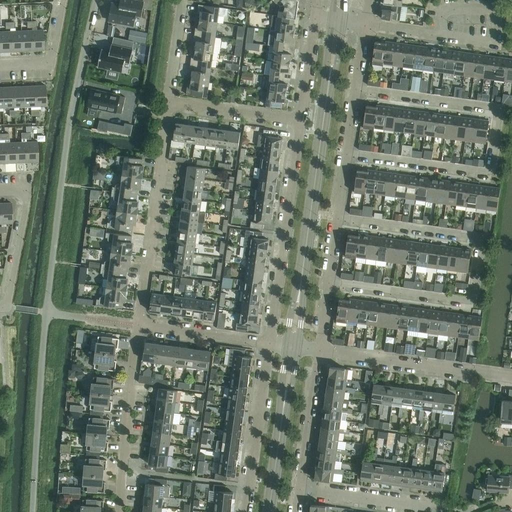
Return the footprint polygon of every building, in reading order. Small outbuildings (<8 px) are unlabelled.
[(112,4),(109,21),(134,26),(136,15),(141,16),(142,9),(150,10),(151,0),(134,0),(134,1),(129,0),(121,0),(120,6),(112,4)] [(298,0),(279,0),(277,3),(280,7),(279,12),(297,14),(299,1),(298,0)] [(255,1),(250,5),(254,9),(259,5),(255,1)] [(402,6),(381,3),(380,10),(383,10),(382,19),(400,21),(402,6)] [(201,12),(200,21),(218,23),(219,16),(224,17),(227,15),(228,9),(199,5),(198,12),(201,12)] [(271,31),(277,31),(294,34),(296,25),(299,26),(300,19),(279,16),(273,15),(271,31)] [(196,29),(195,35),(216,38),(218,23),(200,21),(199,29),(196,29)] [(43,30),(32,31),(33,51),(44,51),(43,30)] [(130,30),(128,40),(146,44),(148,34),(130,30)] [(21,31),(10,32),(11,52),(22,52),(21,31)] [(32,31),(21,31),(22,52),(33,51),(32,31)] [(277,31),(275,46),(295,49),(296,43),(293,42),(294,34),(277,31)] [(10,32),(0,32),(0,40),(1,53),(11,52),(10,32)] [(216,38),(195,35),(194,42),(197,42),(196,50),(213,53),(219,54),(221,39),(216,38)] [(102,50),(98,67),(122,72),(125,62),(130,63),(133,50),(134,42),(114,38),(113,46),(111,46),(110,52),(102,50)] [(246,42),(245,50),(253,51),(254,43),(253,43),(246,42)] [(383,66),(383,64),(386,44),(385,44),(375,42),(372,64),(383,66)] [(383,64),(393,65),(396,43),(386,42),(385,44),(386,44),(383,64)] [(396,43),(393,65),(403,67),(406,45),(396,43)] [(406,45),(403,67),(413,68),(416,46),(406,45)] [(275,46),(272,61),(290,64),(291,55),(294,56),(295,49),(275,46)] [(416,46),(413,68),(423,70),(427,48),(416,46)] [(427,48),(423,70),(434,71),(437,49),(427,48)] [(437,49),(434,71),(444,72),(447,50),(437,49)] [(192,59),(191,65),(211,68),(213,53),(196,50),(195,59),(192,59)] [(447,50),(444,72),(454,74),(457,52),(447,50)] [(457,52),(454,74),(464,75),(467,53),(457,52)] [(467,53),(464,75),(474,77),(477,55),(467,53)] [(477,55),(474,77),(484,78),(487,56),(477,55)] [(487,56),(484,78),(494,80),(498,57),(487,56)] [(498,57),(494,80),(505,81),(508,59),(498,57)] [(272,61),(270,76),(291,79),(292,73),(289,72),(290,64),(272,61)] [(211,68),(191,65),(190,71),(193,72),(192,80),(209,83),(211,68)] [(270,76),(268,91),(286,93),(287,85),(290,85),(291,79),(270,76)] [(209,83),(192,80),(190,89),(187,88),(186,95),(207,98),(209,83)] [(412,83),(411,91),(419,92),(420,84),(412,83)] [(35,86),(24,87),(25,107),(35,107),(35,86)] [(46,86),(35,86),(35,107),(47,106),(46,86)] [(13,87),(2,88),(3,108),(14,108),(13,87)] [(24,87),(13,87),(14,108),(25,107),(24,87)] [(122,114),(125,97),(92,90),(89,107),(122,114)] [(266,106),(267,106),(287,109),(288,102),(285,102),(286,93),(268,91),(266,106)] [(229,93),(228,102),(235,103),(236,94),(229,93)] [(483,94),(482,102),(489,103),(490,95),(483,94)] [(511,96),(504,96),(502,104),(511,106),(511,101),(511,96)] [(374,130),(374,128),(377,107),(376,107),(366,106),(363,128),(374,130)] [(374,128),(384,129),(387,107),(377,106),(376,107),(377,107),(374,128)] [(387,107),(384,129),(394,131),(397,109),(387,107)] [(397,109),(394,131),(405,132),(408,110),(397,109)] [(408,110),(405,132),(414,133),(417,111),(408,110)] [(417,111),(414,133),(425,135),(428,113),(417,111)] [(428,113),(425,135),(435,136),(438,114),(428,113)] [(438,114),(435,136),(445,138),(448,116),(438,114)] [(448,116),(445,138),(455,139),(458,117),(448,116)] [(458,117),(455,139),(465,141),(468,118),(458,117)] [(468,118),(465,141),(476,142),(479,120),(468,118)] [(479,120),(476,142),(486,143),(489,121),(479,120)] [(110,124),(108,131),(122,134),(124,127),(110,124)] [(184,148),(184,143),(187,125),(183,124),(183,125),(176,124),(174,141),(172,140),(171,147),(184,148)] [(187,125),(184,143),(195,144),(198,127),(191,126),(187,125)] [(198,127),(195,144),(206,146),(208,128),(204,128),(198,127)] [(208,128),(206,146),(217,147),(219,130),(212,129),(213,129),(208,128)] [(219,130),(217,147),(227,149),(230,131),(225,131),(219,130)] [(265,136),(264,147),(281,150),(283,139),(276,138),(276,131),(264,130),(263,136),(265,136)] [(230,131),(227,149),(238,150),(241,133),(234,132),(230,131)] [(26,142),(15,143),(16,163),(27,163),(26,142)] [(37,142),(26,142),(27,163),(38,162),(37,142)] [(15,143),(5,143),(5,164),(16,163),(15,143)] [(264,147),(262,158),(280,160),(280,156),(281,150),(264,147)] [(124,167),(123,175),(143,178),(144,169),(141,169),(143,160),(117,156),(116,161),(119,162),(119,164),(121,167),(124,167)] [(262,158),(261,169),(278,171),(279,165),(280,160),(262,158)] [(474,159),(473,166),(483,167),(484,160),(474,159)] [(187,173),(187,177),(204,180),(206,169),(188,166),(187,173)] [(261,169),(259,179),(277,182),(278,178),(277,177),(278,171),(261,169)] [(365,192),(375,194),(378,172),(368,170),(368,172),(365,192)] [(365,194),(365,192),(368,172),(357,171),(354,193),(365,194)] [(378,172),(375,194),(385,195),(388,173),(378,172)] [(388,173),(385,195),(396,197),(399,174),(388,173)] [(399,174),(396,197),(406,198),(409,176),(399,174)] [(113,187),(112,192),(138,196),(139,187),(142,187),(143,178),(123,175),(122,184),(119,183),(115,185),(115,187),(113,187)] [(409,176),(406,198),(416,199),(419,177),(409,176)] [(186,182),(185,188),(203,190),(204,180),(187,177),(186,182)] [(419,177),(416,199),(426,201),(429,179),(419,177)] [(259,179),(258,190),(275,192),(276,186),(277,182),(259,179)] [(429,179),(426,201),(436,202),(439,180),(429,179)] [(439,180),(436,202),(446,204),(449,182),(439,180)] [(449,182),(446,204),(456,205),(459,183),(449,182)] [(459,183),(456,205),(467,206),(470,184),(459,183)] [(470,184),(467,206),(477,208),(480,186),(470,184)] [(480,186),(477,208),(487,209),(490,187),(480,186)] [(490,187),(487,209),(497,211),(500,189),(490,187)] [(184,195),(184,199),(201,201),(203,190),(185,188),(184,195)] [(258,190),(256,201),(274,203),(275,199),(274,199),(275,192),(258,190)] [(138,196),(112,192),(111,197),(114,197),(114,199),(116,202),(119,203),(118,211),(138,214),(139,205),(136,204),(138,196)] [(183,203),(182,209),(200,212),(201,201),(184,199),(183,203)] [(256,201),(255,211),(272,214),(273,207),(274,203),(256,201)] [(11,203),(0,204),(1,224),(12,224),(11,203)] [(206,213),(200,212),(182,209),(182,216),(181,216),(181,220),(198,223),(204,223),(206,213)] [(138,214),(118,211),(117,219),(114,219),(111,221),(110,223),(108,223),(107,228),(133,231),(134,222),(137,223),(138,214)] [(272,214),(255,211),(253,222),(251,222),(250,228),(263,230),(264,224),(271,225),(272,214)] [(180,224),(179,231),(197,233),(198,223),(181,220),(180,224)] [(178,237),(178,241),(196,244),(197,233),(179,231),(179,237),(178,237)] [(262,233),(246,231),(244,248),(250,249),(267,251),(269,240),(261,239),(262,233)] [(113,244),(112,252),(132,255),(133,246),(131,246),(132,237),(106,233),(106,238),(108,238),(108,240),(110,243),(113,244)] [(356,259),(357,257),(356,257),(359,236),(348,235),(345,257),(356,259)] [(356,257),(357,257),(366,258),(369,236),(359,235),(359,236),(356,257)] [(369,236),(366,258),(377,260),(380,238),(369,236)] [(380,238),(377,260),(387,261),(390,239),(380,238)] [(390,239),(387,261),(397,262),(400,240),(390,239)] [(400,240),(397,262),(407,264),(410,242),(400,240)] [(177,246),(177,252),(194,255),(196,244),(178,241),(177,246)] [(410,242),(407,264),(417,265),(420,243),(410,242)] [(420,243),(417,265),(427,267),(430,245),(420,243)] [(430,245),(427,267),(437,268),(440,246),(430,245)] [(440,246),(437,268),(447,270),(451,247),(440,246)] [(451,247),(447,270),(457,271),(461,249),(451,247)] [(250,249),(248,259),(266,262),(266,258),(267,251),(250,249)] [(461,249),(457,271),(468,272),(471,250),(461,249)] [(102,264),(101,269),(127,272),(128,264),(131,264),(132,255),(112,252),(111,260),(108,260),(105,262),(105,264),(102,264)] [(176,259),(175,263),(193,265),(194,255),(177,252),(176,259)] [(248,259),(247,270),(264,273),(265,266),(266,262),(248,259)] [(193,265),(175,263),(174,267),(173,274),(191,276),(193,265)] [(127,272),(101,269),(101,274),(103,274),(103,276),(105,279),(108,279),(107,288),(127,291),(128,282),(126,281),(127,272)] [(247,270),(245,281),(263,283),(263,279),(264,273),(247,270)] [(356,271),(354,281),(362,282),(364,273),(356,271)] [(375,272),(373,284),(380,285),(382,273),(375,272)] [(245,281),(244,291),(261,294),(262,287),(263,283),(245,281)] [(404,281),(404,288),(414,289),(415,283),(404,281)] [(415,283),(414,289),(422,290),(423,282),(419,282),(415,281),(415,283)] [(435,285),(434,292),(442,293),(443,285),(435,283),(435,285)] [(127,291),(107,288),(106,296),(103,296),(100,298),(100,300),(97,300),(96,305),(122,308),(123,299),(126,300),(127,291)] [(244,291),(242,302),(260,305),(260,300),(261,294),(244,291)] [(157,312),(161,313),(163,295),(152,294),(150,311),(157,312)] [(163,295),(161,313),(165,314),(165,313),(172,314),(174,297),(163,295)] [(174,297),(172,314),(178,315),(182,316),(185,298),(174,297)] [(185,298),(182,316),(186,317),(186,316),(193,317),(195,300),(185,298)] [(347,323),(348,321),(347,321),(350,301),(339,299),(336,322),(347,323)] [(347,321),(348,321),(357,323),(360,301),(350,299),(350,301),(347,321)] [(195,300),(193,317),(199,318),(204,319),(206,301),(195,300)] [(206,301),(204,319),(208,320),(208,319),(215,320),(217,303),(206,301)] [(360,301),(357,323),(368,324),(370,302),(360,301)] [(242,302),(241,313),(258,315),(259,309),(260,305),(242,302)] [(370,302),(368,324),(378,325),(381,303),(370,302)] [(381,303),(378,325),(388,327),(391,305),(381,303)] [(391,305),(388,327),(398,328),(401,306),(391,305)] [(401,306),(398,328),(408,330),(411,308),(401,306)] [(411,308),(408,330),(418,331),(421,309),(411,308)] [(421,309),(418,331),(428,333),(431,310),(421,309)] [(431,310),(428,333),(438,334),(442,312),(431,310)] [(442,312),(438,334),(449,335),(452,313),(442,312)] [(236,330),(249,331),(249,325),(257,326),(258,315),(241,313),(239,324),(237,323),(236,330)] [(452,313),(449,335),(459,337),(462,315),(452,313)] [(462,315),(459,337),(469,338),(472,316),(462,315)] [(472,316),(469,338),(479,340),(482,318),(472,316)] [(99,337),(97,353),(115,355),(116,349),(118,349),(119,339),(99,337)] [(368,341),(367,349),(374,350),(375,342),(368,341)] [(146,343),(144,360),(143,361),(155,362),(157,344),(146,343)] [(385,343),(384,352),(392,353),(393,344),(385,343)] [(157,344),(155,362),(165,364),(168,346),(157,344)] [(168,346),(165,364),(176,365),(179,347),(168,346)] [(398,346),(397,353),(405,355),(406,347),(398,346)] [(406,347),(405,355),(415,356),(416,347),(406,346),(406,347)] [(179,347),(176,365),(187,367),(189,349),(179,347)] [(427,347),(426,357),(435,358),(436,349),(427,347)] [(189,349),(187,367),(198,368),(200,350),(189,349)] [(228,366),(233,367),(233,366),(251,369),(252,358),(244,357),(245,351),(231,349),(228,366)] [(200,350),(198,368),(209,370),(211,352),(200,350)] [(438,352),(437,359),(445,360),(446,353),(438,352)] [(115,355),(97,353),(95,369),(115,371),(117,361),(114,361),(115,355)] [(233,366),(233,367),(231,377),(249,380),(251,369),(233,366)] [(330,367),(329,378),(347,380),(348,370),(330,367)] [(153,377),(140,376),(139,383),(152,385),(153,377)] [(94,377),(92,393),(110,395),(111,389),(113,389),(115,380),(94,377)] [(231,377),(230,388),(248,390),(249,380),(231,377)] [(347,380),(329,378),(327,388),(345,390),(345,393),(350,393),(351,389),(346,388),(347,380)] [(371,403),(380,405),(382,405),(385,386),(374,384),(371,403)] [(382,405),(380,405),(379,409),(384,410),(384,405),(392,406),(395,387),(385,386),(382,405)] [(395,387),(392,406),(400,407),(402,408),(405,389),(395,387)] [(230,388),(229,399),(246,401),(248,390),(230,388)] [(327,388),(326,398),(344,400),(345,393),(345,390),(327,388)] [(160,389),(158,400),(176,402),(177,391),(160,389)] [(402,408),(400,407),(399,412),(404,413),(404,408),(412,409),(415,390),(405,389),(402,408)] [(500,424),(511,424),(511,389),(509,390),(509,401),(502,401),(500,424)] [(412,409),(420,410),(422,410),(425,392),(415,390),(412,409)] [(422,410),(420,410),(419,415),(424,416),(425,411),(433,412),(435,393),(425,392),(422,410)] [(110,395),(92,393),(90,409),(111,411),(112,402),(110,401),(110,395)] [(433,412),(440,413),(443,413),(445,394),(435,393),(433,412)] [(443,413),(440,413),(440,418),(444,419),(445,414),(453,415),(456,396),(445,394),(443,413)] [(344,400),(326,398),(325,408),(343,411),(342,413),(347,413),(348,409),(349,401),(344,400)] [(229,399),(227,409),(245,412),(246,401),(229,399)] [(158,400),(157,411),(174,413),(176,402),(158,400)] [(325,408),(323,418),(346,421),(347,413),(342,413),(343,411),(325,408)] [(227,409),(226,420),(243,423),(245,412),(227,409)] [(157,411),(155,421),(173,424),(174,413),(157,411)] [(90,418),(88,434),(107,436),(107,430),(110,430),(110,420),(90,418)] [(346,421),(323,418),(322,429),(340,431),(339,433),(344,434),(345,429),(346,421)] [(369,419),(368,427),(379,429),(380,422),(380,421),(369,419)] [(226,420),(224,431),(242,433),(243,423),(226,420)] [(155,421),(154,432),(171,435),(173,424),(155,421)] [(412,426),(411,433),(419,434),(420,427),(412,426)] [(322,429),(320,439),(338,441),(339,433),(340,431),(322,429)] [(224,431),(223,442),(240,444),(242,433),(224,431)] [(154,432),(152,443),(170,445),(171,435),(154,432)] [(107,436),(88,434),(87,450),(108,452),(108,442),(106,442),(107,436)] [(338,441),(320,439),(319,449),(337,451),(337,453),(341,454),(342,450),(337,449),(338,441)] [(239,455),(240,444),(223,442),(218,441),(216,452),(221,452),(239,455)] [(152,443),(151,453),(168,456),(170,445),(152,443)] [(319,449),(317,459),(335,461),(337,453),(337,451),(319,449)] [(221,452),(220,463),(237,466),(239,455),(221,452)] [(168,456),(151,453),(149,465),(157,466),(156,472),(168,473),(169,467),(167,467),(168,456)] [(372,463),(363,462),(361,481),(371,482),(374,463),(376,464),(377,459),(372,458),(372,463)] [(384,465),(385,459),(377,458),(377,459),(376,464),(374,463),(371,482),(381,484),(384,465)] [(86,459),(85,475),(103,476),(104,470),(106,470),(107,461),(86,459)] [(335,461),(317,459),(316,469),(334,471),(334,474),(339,474),(339,470),(334,469),(335,461)] [(392,466),(384,465),(381,484),(391,485),(394,466),(396,467),(397,462),(392,461),(392,466)] [(237,466),(220,463),(218,474),(216,473),(215,480),(227,481),(228,476),(236,477),(237,466)] [(412,469),(404,468),(402,487),(412,488),(414,469),(417,469),(417,464),(413,464),(412,469)] [(394,466),(391,485),(402,487),(404,468),(396,467),(394,466)] [(432,472),(424,470),(422,489),(432,491),(434,472),(437,472),(437,467),(433,467),(432,472)] [(334,471),(316,469),(315,479),(333,482),(334,474),(334,471)] [(414,469),(412,488),(422,489),(424,470),(417,469),(414,469)] [(434,472),(432,491),(442,492),(445,473),(437,472),(434,472)] [(103,476),(85,475),(84,491),(105,492),(105,483),(103,482),(103,476)] [(509,477),(489,476),(487,492),(508,493),(509,489),(511,488),(511,475),(509,475),(509,477)] [(145,495),(163,497),(169,498),(170,487),(167,486),(167,480),(155,479),(155,485),(147,484),(145,495)] [(216,492),(215,502),(233,504),(234,493),(226,492),(226,486),(214,485),(213,491),(216,492)] [(145,495),(144,506),(162,508),(163,497),(145,495)] [(83,500),(82,511),(100,511),(101,511),(103,511),(104,501),(83,500)] [(215,502),(213,511),(231,511),(233,504),(215,502)]
